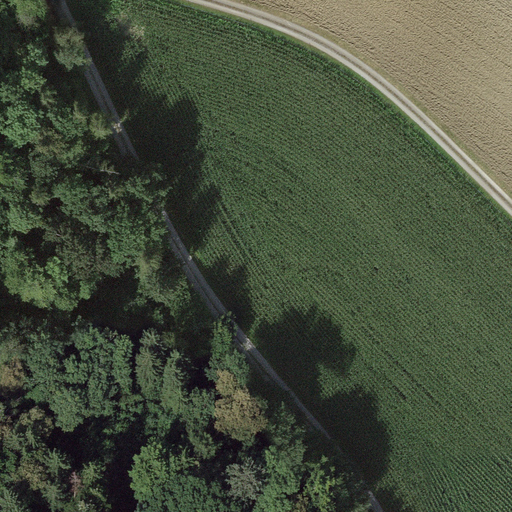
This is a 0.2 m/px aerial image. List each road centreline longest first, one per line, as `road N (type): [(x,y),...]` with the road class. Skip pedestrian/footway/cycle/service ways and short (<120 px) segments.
road 1 (track): [(58,0),(194,292),(252,367),(355,471),(373,511)]
road 2 (track): [(511,208),(343,57),(205,0)]
